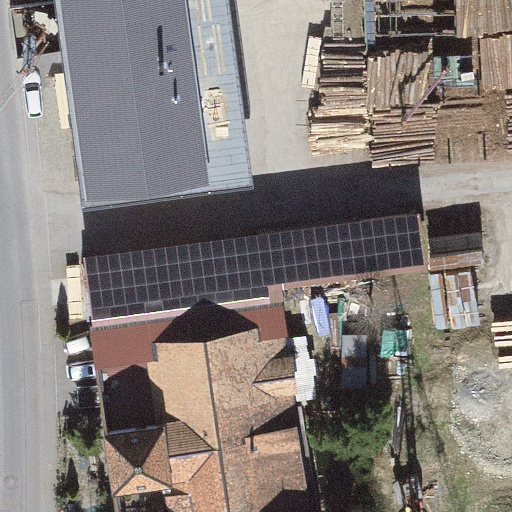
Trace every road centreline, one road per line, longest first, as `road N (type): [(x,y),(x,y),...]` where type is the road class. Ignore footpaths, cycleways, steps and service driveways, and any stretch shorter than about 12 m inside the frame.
road 1 (residential): [(511,179),(0,232)]
road 2 (secondary): [(0,342),(8,511)]
